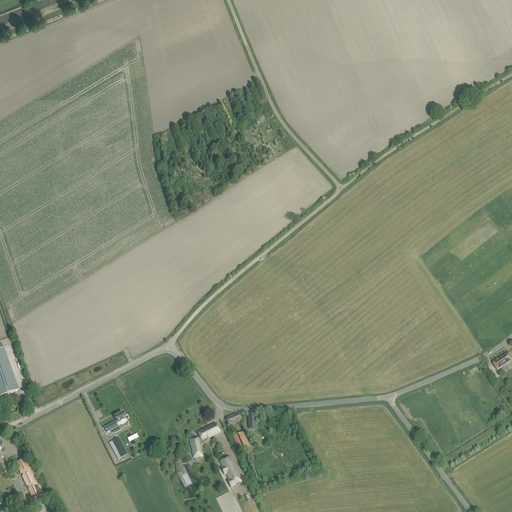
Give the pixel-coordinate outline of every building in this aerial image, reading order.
[(265,119),(261,114),(255,119),(258,124),(265,119)] [(0,396),(19,390),(4,348),(2,344),(0,344),(0,396)] [(511,359),(508,353),(492,363),(497,371),(501,369),(503,372),(511,365),(511,359)] [(126,420),(122,413),(115,417),(117,422),(104,428),(107,433),(118,427),(117,425),(118,424),(122,422),(123,422),(126,420)] [(239,413),(226,418),(229,426),(232,424),(242,421),(240,416),(239,413)] [(257,429),(256,414),(248,415),(249,429),(257,429)] [(220,433),(216,423),(197,433),(200,437),(198,438),(195,438),(193,438),(191,439),(189,439),(189,440),(190,441),(190,442),(190,444),(191,446),(191,447),(192,448),(192,451),(193,454),(193,458),(202,456),(200,448),(199,445),(208,438),(208,439),(220,433)] [(243,433),(233,437),(240,452),(249,448),(243,433)] [(124,449),(115,454),(118,459),(127,454),(124,449)] [(27,458),(16,463),(21,474),(22,473),(23,476),(22,476),(27,487),(28,486),(29,489),(28,489),(33,500),(44,494),(39,484),(38,485),(37,482),(38,481),(33,471),(32,472),(30,469),(31,468),(27,458)] [(223,460),(220,462),(223,467),(226,474),(229,480),(227,481),(231,488),(242,482),(232,461),(225,464),(223,460)]
